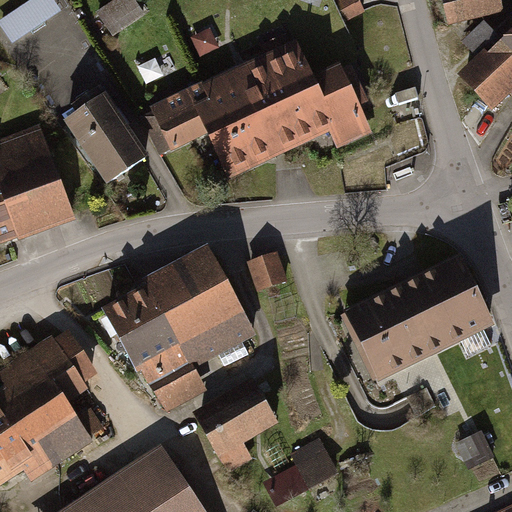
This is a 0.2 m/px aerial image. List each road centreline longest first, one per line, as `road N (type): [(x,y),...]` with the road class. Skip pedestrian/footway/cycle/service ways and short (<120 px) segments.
road 1 (tertiary): [(468,203),(168,233),(0,289)]
road 2 (unknown): [(102,82),(203,228),(242,296),(260,351),(256,363),(226,382),(146,423)]
road 3 (unknown): [(309,217),(332,350),(358,401),(373,413)]
road 4 (tertiary): [(413,0),(468,203)]
